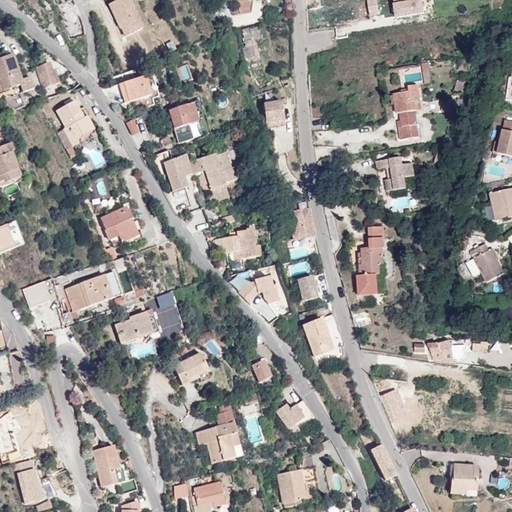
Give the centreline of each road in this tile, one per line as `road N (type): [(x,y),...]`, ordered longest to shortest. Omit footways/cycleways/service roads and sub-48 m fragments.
road 1 (residential): [(0,0),(87,80),(203,264),(280,349),(355,471),(364,511)]
road 2 (residential): [(422,511),(368,401),(333,284),(306,142),(299,0)]
road 3 (residential): [(78,466),(55,366),(68,349),(120,422),(157,511)]
road 4 (residential): [(78,466),(0,299)]
